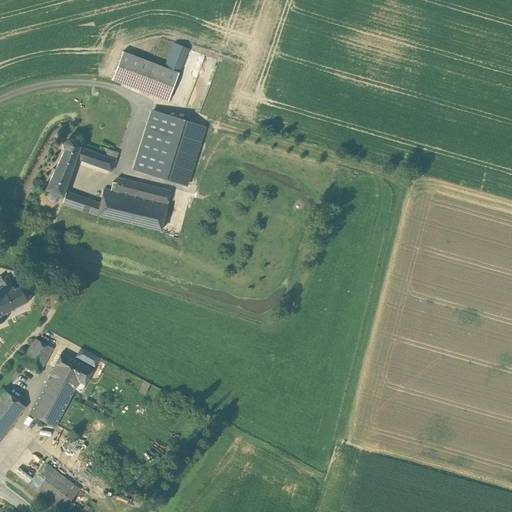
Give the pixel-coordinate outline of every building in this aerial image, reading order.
[(188,49),(174,44),(164,68),(178,73),(188,49)] [(151,63),(122,52),(111,80),(168,101),(178,73),(164,68),(151,63)] [(186,186),(204,127),(182,120),(164,179),(186,186)] [(71,140),(69,140),(67,140),(66,141),(64,142),(63,143),(63,145),(62,146),(62,147),(62,148),(63,149),(64,151),(55,170),(52,169),(51,171),(53,172),(45,190),(61,197),(75,159),(79,147),(76,146),(76,144),(75,143),(74,142),(73,141),(71,140)] [(99,155),(79,147),(75,159),(111,171),(115,160),(105,156),(99,155)] [(118,153),(107,149),(105,156),(115,160),(118,153)] [(170,191),(117,178),(116,183),(112,183),(110,191),(167,204),(170,191)] [(110,191),(103,189),(100,204),(97,215),(115,220),(124,221),(131,224),(161,231),(167,204),(110,191)] [(100,204),(66,192),(62,204),(97,215),(100,204)] [(0,286),(1,288),(0,288),(0,323),(2,322),(3,323),(3,322),(2,322),(0,318),(1,318),(0,316),(0,315),(5,313),(6,315),(7,315),(6,313),(12,310),(13,312),(14,311),(13,310),(14,310),(13,309),(21,305),(22,306),(23,306),(22,304),(26,302),(27,303),(28,302),(27,301),(28,296),(30,296),(30,295),(28,295),(26,290),(27,289),(26,288),(25,289),(20,287),(20,286),(19,286),(19,287),(14,290),(11,283),(12,282),(11,282),(7,276),(3,278),(2,275),(0,276),(0,285),(0,286)] [(52,349),(35,339),(25,356),(22,362),(40,372),(52,349)] [(91,369),(60,352),(53,366),(56,367),(51,377),(74,389),(79,392),(91,369)] [(74,389),(51,377),(36,406),(35,405),(30,414),(55,426),(74,389)] [(149,384),(142,381),(137,391),(143,394),(149,384)] [(16,419),(0,406),(0,439),(9,428),(16,419)] [(0,458),(18,435),(9,428),(0,439),(0,458)] [(78,488),(45,462),(28,484),(61,510),(78,488)]
